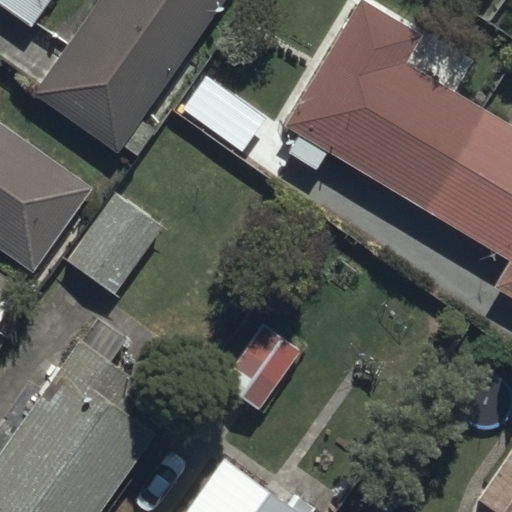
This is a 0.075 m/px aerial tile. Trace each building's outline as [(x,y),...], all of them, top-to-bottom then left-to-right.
[(237,0),(98,0),(31,95),(124,160),(237,0)] [(511,133),(403,72),(421,41),(360,6),(342,38),(288,133),(511,258),(511,267),(495,297),(511,306),(511,133)] [(0,126),(0,253),(35,279),(95,194),(0,126)] [(121,193),(68,268),(116,301),(169,227),(121,193)] [(216,387),(259,417),(308,349),(265,318),(216,387)] [(0,448),(0,511),(100,511),(156,434),(121,410),(138,386),(75,342),(59,366),(0,448)] [(511,511),(511,434),(468,496),(491,511),(511,511)] [(189,511),(301,511),(227,459),(189,511)]
